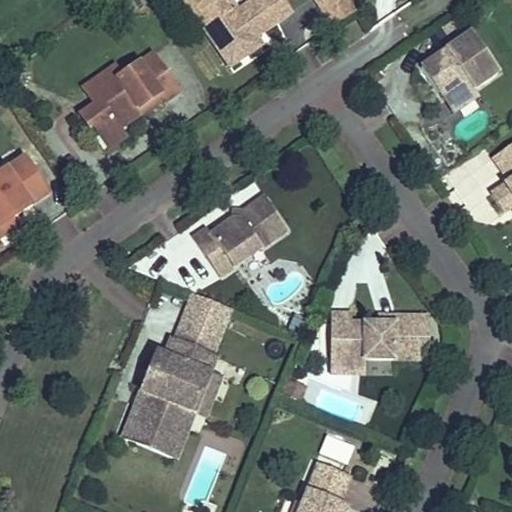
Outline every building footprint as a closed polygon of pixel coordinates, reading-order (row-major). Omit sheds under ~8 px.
[(227,9),(233,5),(229,0),(186,0),(184,2),(230,68),(259,48),(254,40),(292,14),(282,0),(255,0),(261,8),(243,20),(233,18),(227,9)] [(255,0),(238,12),(233,5),(227,9),(233,18),(243,20),(261,8),(255,0)] [(311,0),(324,27),(353,13),(346,0),(311,0)] [(471,34),(420,69),(444,103),(468,86),(472,92),(498,74),(471,34)] [(263,45),(258,37),(254,40),(259,48),(263,45)] [(152,55),(116,80),(119,84),(97,100),(99,102),(94,106),(79,116),(89,130),(93,127),(109,150),(126,138),(120,130),(142,115),(139,111),(149,104),(151,108),(163,100),(166,104),(180,94),(152,55)] [(115,67),(83,89),(94,106),(99,102),(97,100),(119,84),(116,80),(122,76),(115,67)] [(472,92),(468,86),(444,103),(452,116),(477,99),(472,92)] [(149,104),(139,111),(142,115),(151,108),(149,104)] [(511,145),(492,159),(509,183),(490,196),(503,215),(511,209),(511,208),(511,145)] [(0,228),(11,221),(48,194),(24,159),(0,174),(0,228)] [(264,198),(242,214),(240,222),(232,220),(210,236),(207,230),(193,240),(219,279),(287,232),(264,198)] [(242,214),(234,212),(232,220),(240,222),(242,214)] [(0,239),(16,228),(11,221),(0,228),(0,239)] [(209,375),(216,359),(212,357),(230,311),(192,296),(174,342),(171,341),(164,357),(156,354),(140,393),(150,397),(139,424),(129,420),(121,439),(175,461),(193,415),(209,375)] [(331,316),(330,375),(364,376),(364,360),(428,361),(429,318),(393,318),(393,325),(377,325),(351,325),(351,316),(331,316)] [(220,380),(209,375),(193,415),(204,419),(220,380)] [(305,389),(288,382),(282,396),(300,403),(305,389)] [(354,448),(327,437),(320,456),(347,467),(354,448)] [(318,465),(298,511),(345,511),(347,507),(339,504),(350,478),(318,465)]
